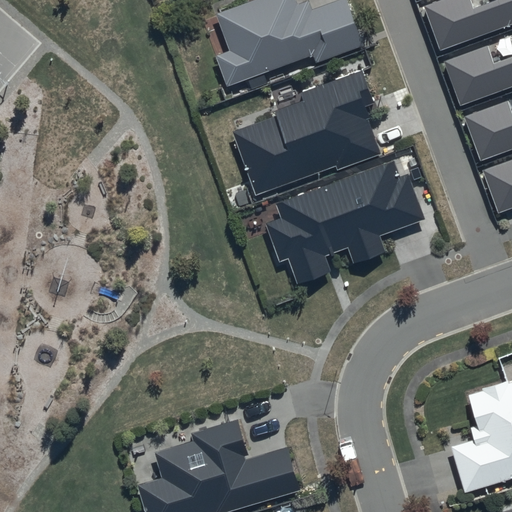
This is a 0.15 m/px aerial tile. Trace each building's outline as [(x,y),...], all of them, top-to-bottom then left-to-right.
[(296,0),(253,0),(218,13),(231,50),(217,55),(228,85),(315,54),(318,62),(365,44),(349,0),(334,0),(312,8),(309,0),(306,0),(298,3),(296,0)] [(471,0),(439,0),(426,5),(441,48),(511,22),(511,0),(491,0),(474,6),(471,0)] [(488,46),(446,61),(462,104),(511,85),(511,56),(494,63),(488,46)] [(364,70),(301,92),(304,99),(276,109),(278,115),(234,131),(257,193),(335,165),(337,171),(384,154),(366,104),(375,101),(364,70)] [(511,108),(509,99),(465,115),(482,159),(511,148),(511,108)] [(511,158),(483,169),(499,212),(511,207),(511,158)] [(394,160),(278,202),(284,218),(269,223),(282,260),(291,256),(301,283),(335,271),(330,257),(348,250),(353,264),(388,251),(382,235),(427,219),(409,172),(400,176),(394,160)] [(467,494),(511,479),(511,382),(507,384),(506,382),(484,388),(485,390),(469,395),(478,426),(471,428),(475,439),(452,446),(467,494)] [(146,511),(234,511),(303,491),(289,447),(251,458),(239,420),(193,434),(195,441),(157,453),(165,478),(138,486),(146,511)]
